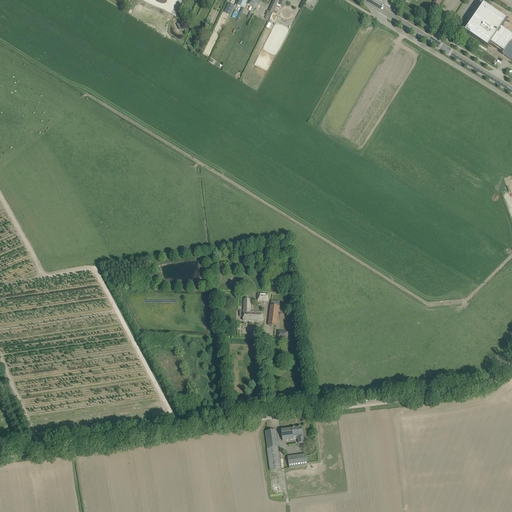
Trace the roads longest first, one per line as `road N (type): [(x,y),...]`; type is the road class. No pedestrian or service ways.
road 1 (unclassified): [(0,457),(476,390),(511,369)]
road 2 (track): [(180,430),(95,268),(0,281)]
road 3 (unclassified): [(511,101),(375,17),(380,9)]
road 4 (tertiary): [(511,90),(380,9)]
